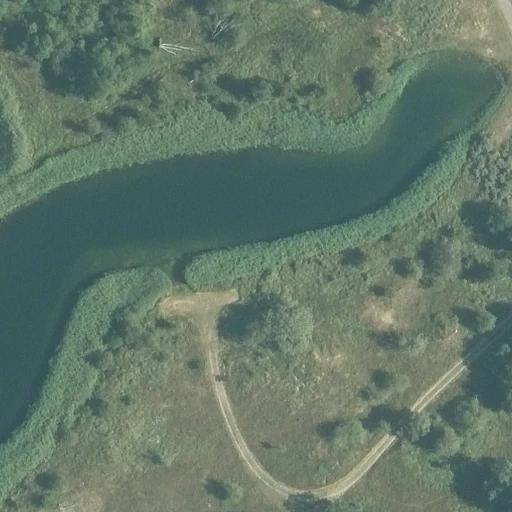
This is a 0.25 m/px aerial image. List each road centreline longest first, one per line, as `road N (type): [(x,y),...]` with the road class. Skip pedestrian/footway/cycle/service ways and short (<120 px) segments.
road 1 (track): [(347,484),(300,495),(255,473),(224,408),(203,302)]
road 2 (track): [(511,317),(319,511)]
